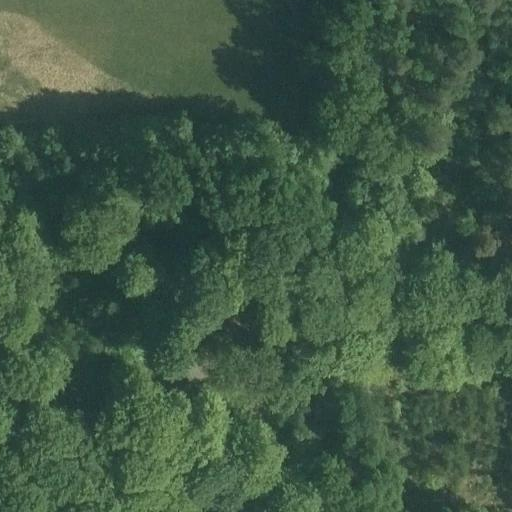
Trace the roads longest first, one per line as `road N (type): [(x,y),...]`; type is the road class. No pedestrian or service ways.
road 1 (track): [(511,358),(463,351),(0,382)]
road 2 (track): [(511,391),(508,511)]
